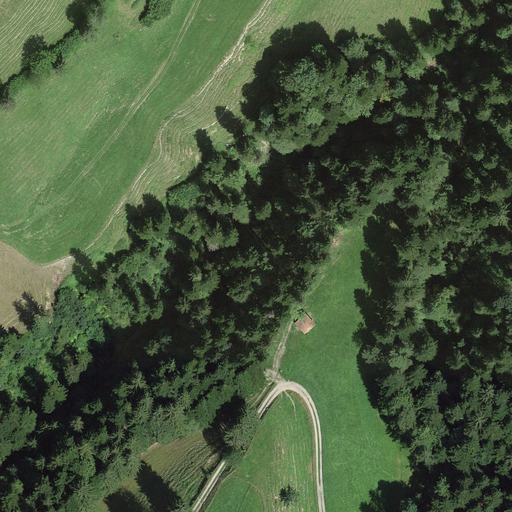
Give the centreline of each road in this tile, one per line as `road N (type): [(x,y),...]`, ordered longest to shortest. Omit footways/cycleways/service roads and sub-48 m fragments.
road 1 (track): [(196,511),(287,388),(299,388),(317,418),(323,511)]
road 2 (track): [(198,0),(159,77),(129,115)]
